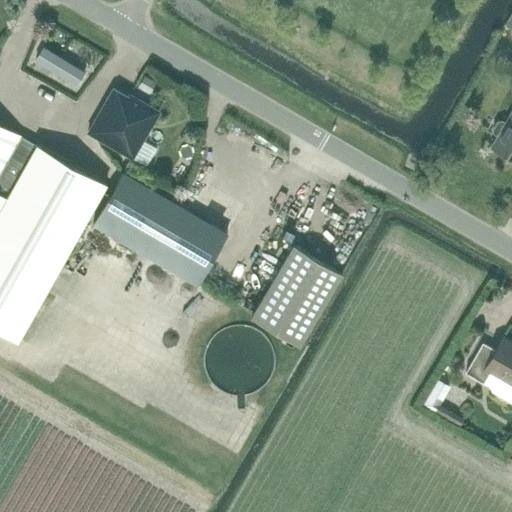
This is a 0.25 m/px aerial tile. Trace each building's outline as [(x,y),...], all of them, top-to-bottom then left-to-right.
[(144,76),(139,85),(147,90),(153,81),(144,76)] [(133,158),(161,111),(130,93),(128,97),(114,87),(88,132),(133,158)] [(493,128),(494,133),(498,137),(492,147),(511,158),(511,110),(507,120),(503,119),(500,119),(495,124),(493,128)] [(0,329),(19,340),(108,183),(0,122),(0,329)] [(228,233),(124,171),(92,224),(197,285),(228,233)] [(351,190),(340,203),(348,209),(358,196),(351,190)] [(293,243),(250,315),(300,345),(343,272),(293,243)] [(270,365),(270,361),(269,354),(268,349),(265,344),(262,340),(257,336),(252,333),(246,331),(240,331),(235,331),(228,333),(224,336),(219,340),(215,345),(212,350),(211,356),(210,361),(211,367),(213,372),(215,377),(219,381),(224,385),(228,388),(234,390),(240,390),(246,390),(250,389),(257,385),(261,382),(264,379),(268,371),(270,365)] [(511,401),(511,341),(504,337),(496,349),(483,341),(465,371),(489,386),(492,390),(511,401)] [(443,403),(456,409),(469,382),(456,376),(443,403)] [(450,386),(449,385),(438,378),(422,404),(460,426),(465,419),(440,404),(450,386)] [(473,391),(466,400),(482,411),(488,402),(473,391)]
